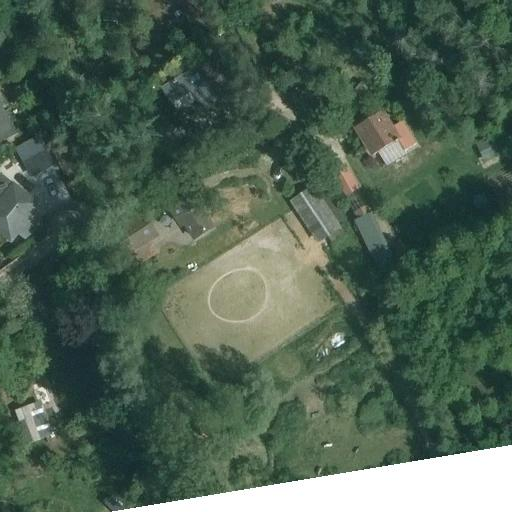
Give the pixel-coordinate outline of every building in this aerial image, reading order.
[(201,110),(219,101),(200,66),(161,87),(171,106),(173,105),(177,113),(196,102),(201,110)] [(419,92),(411,80),(400,88),(404,95),(412,96),(419,92)] [(358,103),(369,88),(361,83),(350,96),(358,103)] [(420,93),(411,99),(422,117),(420,119),(434,143),(445,137),(431,112),(420,93)] [(0,103),(0,145),(17,136),(0,103)] [(385,111),(357,129),(374,157),(379,154),(387,167),(407,155),(405,152),(416,145),(403,123),(394,128),(385,111)] [(511,149),(504,131),(476,144),(485,164),(511,151),(511,149)] [(46,143),(36,148),(50,178),(61,172),(46,143)] [(331,176),(344,199),(360,190),(347,167),(331,176)] [(26,227),(28,224),(36,213),(28,207),(32,201),(1,177),(0,177),(0,222),(4,225),(0,230),(0,231),(12,241),(16,235),(24,225),(26,227)] [(317,192),(314,187),(289,204),(297,216),(298,215),(302,221),(300,222),(316,247),(342,229),(339,224),(344,221),(322,188),(317,192)] [(183,228),(184,228),(194,243),(215,229),(205,214),(206,213),(194,194),(170,209),(183,228)] [(369,210),(354,217),(379,274),(395,267),(369,210)] [(145,216),(111,237),(125,260),(129,258),(135,269),(158,255),(151,243),(159,238),(145,216)] [(24,225),(16,235),(25,241),(39,231),(28,224),(26,227),(24,225)] [(105,265),(115,259),(105,242),(94,248),(105,265)] [(358,262),(347,270),(360,289),(365,297),(377,289),(358,262)] [(390,274),(377,281),(392,317),(405,311),(390,274)] [(17,447),(38,443),(32,404),(11,408),(17,447)]
